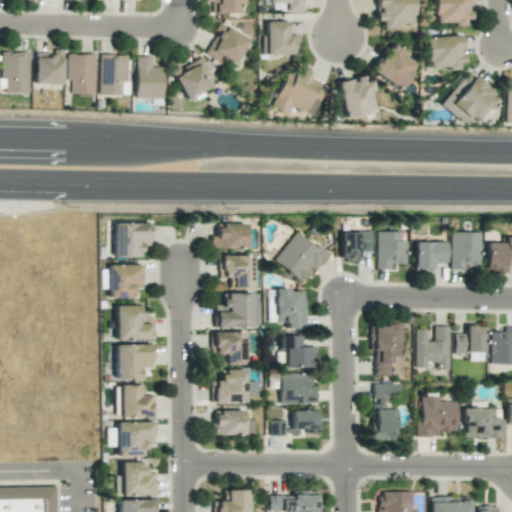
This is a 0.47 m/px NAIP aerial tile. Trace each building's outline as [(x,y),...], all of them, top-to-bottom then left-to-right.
[(202,0),(203,1),(210,1),(210,13),(237,13),(237,5),(244,5),(244,0),(202,0)] [(268,0),(268,4),(285,4),(285,11),(301,11),(301,0),(268,0)] [(374,0),(375,25),(411,24),(410,0),(374,0)] [(431,0),(432,23),(452,22),(452,26),(467,26),(466,0),(431,0)] [(262,21),(261,54),(294,55),(294,34),(286,34),(286,22),(262,21)] [(247,40),(220,24),(202,52),(216,61),(219,56),(232,64),(247,40)] [(424,68),(461,67),(460,35),(423,37),(424,68)] [(370,74),(400,89),(415,60),(385,45),(370,74)] [(59,84),(60,50),(52,50),(52,53),(32,53),(32,83),(59,84)] [(27,52),(0,51),(0,78),(4,79),(3,93),(26,93),(27,52)] [(69,94),(91,95),(92,54),(65,53),(64,81),(69,81),(69,94)] [(125,55),(97,54),(96,95),(128,96),(128,80),(125,80),(125,55)] [(150,56),(134,56),(133,98),(160,99),(161,67),(149,67),(150,56)] [(168,71),(185,100),(209,86),(202,73),(208,70),(200,57),(178,69),(176,66),(168,71)] [(287,70),(268,106),(284,115),(289,106),(309,116),(325,87),(306,77),(309,71),(296,64),(292,73),(287,70)] [(495,96),(467,72),(439,103),(461,123),(467,115),(473,121),(495,96)] [(372,112),(368,91),(371,91),(369,76),(353,79),(335,82),(342,117),(372,112)] [(111,257),(140,257),(140,245),(149,245),(149,223),(112,223),(111,257)] [(244,224),(214,223),(214,236),(208,236),(207,248),(243,249),(244,224)] [(339,231),(338,260),(357,260),(357,251),(369,251),(369,231),(339,231)] [(398,232),(374,231),(374,269),(389,269),(389,263),(403,264),(403,240),(398,240),(398,232)] [(271,258),(299,284),(327,254),(317,244),(313,248),(295,232),(271,258)] [(478,232),(448,232),(448,270),(463,270),(463,265),(478,265),(478,232)] [(505,258),(511,257),(511,237),(502,237),(502,243),(484,242),(483,272),(505,273),(505,258)] [(443,242),(412,242),(412,272),(431,272),(431,263),(443,263),(443,242)] [(251,288),(250,255),(215,256),(216,278),(230,277),(230,289),(251,288)] [(105,298),(131,298),(131,287),(140,287),(140,265),(105,264),(105,298)] [(283,329),(303,329),(302,290),(272,290),(273,323),(283,322),(283,329)] [(256,328),(257,293),(222,293),(222,305),(213,305),(213,327),(256,328)] [(139,305),(112,306),(113,340),(150,340),(149,317),(139,317),(139,305)] [(371,376),(388,376),(388,357),(397,357),(397,325),(367,325),(367,350),(372,350),(371,376)] [(446,370),(447,326),(431,326),(431,341),(424,341),(424,329),(412,329),(412,367),(425,368),(425,363),(434,363),(434,370),(446,370)] [(481,361),(482,326),(463,326),(463,333),(451,333),(451,353),(467,354),(467,361),(481,361)] [(511,326),(502,326),(502,332),(487,332),(486,364),(511,364),(511,326)] [(222,354),(222,365),(242,364),(241,331),(207,333),(208,354),(222,354)] [(297,335),(276,336),(277,352),(282,351),(283,368),(313,368),(313,346),(297,346),(297,335)] [(141,379),(141,367),(151,367),(150,344),(112,345),(113,379),(141,379)] [(242,369),(219,370),(219,381),(209,381),(209,403),(242,403),(242,396),(254,395),(254,382),(242,382),(242,369)] [(314,403),(313,387),(308,388),(308,373),(276,374),(277,404),(314,403)] [(392,439),(392,409),(384,409),(384,392),(397,392),(397,384),(370,383),(370,401),(369,401),(368,439),(392,439)] [(117,417),(152,418),(152,395),(138,395),(138,385),(118,384),(117,417)] [(454,402),(436,401),(436,397),(418,396),(417,422),(413,422),(412,437),(436,437),(436,432),(454,432),(454,402)] [(511,398),(504,398),(503,425),(511,424),(511,398)] [(251,434),(251,420),(241,420),(241,410),(210,411),(211,435),(251,434)] [(289,411),(290,432),(304,431),(304,434),(317,434),(316,410),(289,411)] [(281,420),(267,421),(267,436),(282,435),(281,420)] [(152,422),(113,423),(114,456),(144,456),(144,444),(152,444),(152,422)] [(113,495),(153,495),(153,473),(142,473),(142,462),(118,462),(119,476),(113,476),(113,495)] [(52,511),(52,486),(0,487),(0,511),(52,511)] [(244,511),(244,490),(225,490),(225,501),(210,501),(210,511),(244,511)] [(408,491),(375,491),(374,511),(412,511),(413,509),(408,509),(408,491)] [(265,511),(285,511),(284,511),(315,511),(316,493),(266,493),(265,511)] [(426,498),(426,511),(467,511),(467,498),(426,498)] [(115,511),(153,511),(153,499),(115,500),(115,511)]
